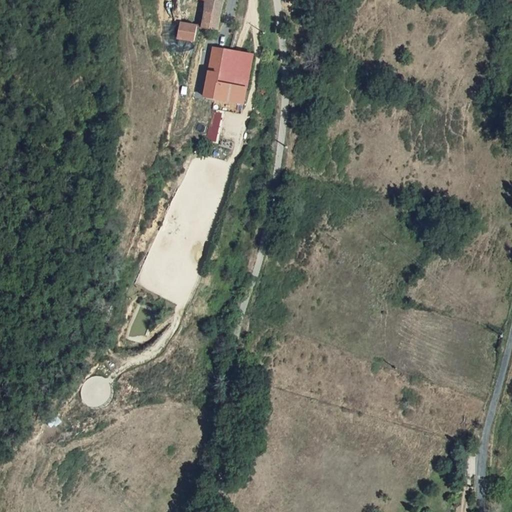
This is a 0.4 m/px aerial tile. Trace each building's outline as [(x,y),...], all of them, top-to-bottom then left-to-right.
[(180,23),(182,23),(187,24),(185,10),(186,0),(176,0),(176,3),(180,23)] [(223,0),(212,0),(207,13),(221,15),(224,0),(223,0)] [(207,13),(205,27),(219,28),(221,15),(207,13)] [(182,23),(179,38),(193,40),(196,26),(187,24),(182,23)] [(242,112),(251,64),(212,55),(203,103),(242,112)]
